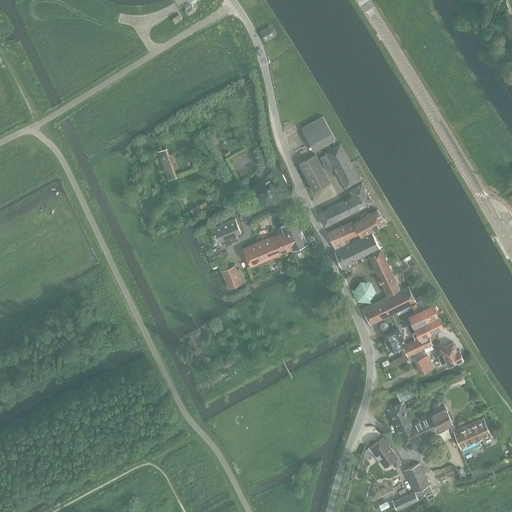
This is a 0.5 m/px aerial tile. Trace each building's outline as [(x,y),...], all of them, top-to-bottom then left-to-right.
[(195,10),(192,5),(185,10),(188,15),(195,10)] [(175,23),(182,19),(179,15),(173,19),(175,23)] [(260,32),(261,34),(265,41),(276,35),(270,26),(260,32)] [(335,139),(323,117),(302,129),(314,151),(335,139)] [(209,137),(214,146),(218,143),(213,135),(209,137)] [(334,168),(346,188),(361,180),(341,144),(326,153),(326,154),(320,157),(328,172),(334,168)] [(169,155),(168,155),(161,158),(169,180),(177,177),(169,155)] [(323,171),(315,156),(299,163),(307,179),(314,191),(329,183),(323,171)] [(349,190),(353,196),(360,209),(373,202),(362,182),(349,190)] [(325,226),(360,209),(353,196),(318,214),(325,226)] [(200,203),(190,209),(193,214),(203,208),(200,203)] [(365,217),(354,223),(360,236),(381,225),(382,226),(387,224),(378,210),(371,214),(370,213),(366,215),(365,217)] [(241,232),(235,219),(214,227),(220,241),(241,232)] [(307,243),(297,220),(281,226),(284,231),(291,249),(307,243)] [(353,222),(337,228),(344,244),(360,236),(354,223),(353,222)] [(337,228),(328,232),(335,249),(344,244),(337,228)] [(291,249),(284,231),(243,248),(251,266),(291,249)] [(368,254),(387,294),(400,288),(380,248),(373,233),(335,251),(342,269),(349,265),(348,263),(359,258),(361,259),(365,257),(365,255),(368,254)] [(235,266),(222,270),(228,287),(241,282),(235,266)] [(359,299),(366,299),(372,296),(375,291),(371,282),(361,281),(355,290),(359,299)] [(386,317),(416,303),(408,287),(363,308),(371,324),(386,317)] [(411,305),(415,313),(420,311),(416,303),(411,305)] [(427,334),(443,327),(436,312),(437,311),(435,307),(434,307),(433,305),(420,311),(415,313),(409,316),(416,332),(412,334),(415,340),(406,344),(403,345),(408,355),(432,344),(427,334)] [(381,324),(380,327),(381,329),(384,331),(387,329),(388,326),(387,323),(384,322),(381,324)] [(406,344),(399,329),(384,335),(387,340),(386,341),(388,346),(389,345),(391,350),(403,345),(406,344)] [(463,358),(459,350),(457,351),(453,342),(440,348),(443,353),(437,355),(442,364),(447,361),(448,365),(457,361),(458,363),(463,360),(462,358),(463,358)] [(434,368),(427,355),(414,361),(421,374),(434,368)] [(454,385),(465,381),(463,375),(452,379),(454,385)] [(404,402),(387,409),(399,436),(416,428),(413,422),(404,402)] [(444,406),(429,414),(437,432),(453,424),(444,406)] [(416,428),(399,436),(403,444),(419,436),(421,440),(430,435),(431,438),(439,434),(437,432),(429,414),(413,422),(416,428)] [(456,430),(451,432),(453,438),(452,439),(455,445),(457,445),(457,447),(460,445),(462,448),(491,435),(483,418),(456,430)] [(384,436),(371,446),(385,466),(391,462),(395,466),(397,467),(401,464),(401,462),(398,457),(399,456),(384,436)] [(365,450),(363,455),(366,459),(373,454),(368,448),(365,450)] [(406,469),(405,470),(410,481),(424,474),(419,463),(406,469)] [(424,474),(410,481),(415,491),(429,485),(424,474)] [(419,499),(415,491),(393,502),(397,509),(419,499)]
